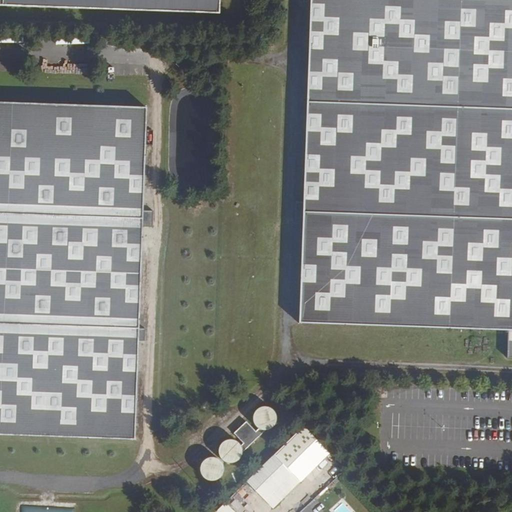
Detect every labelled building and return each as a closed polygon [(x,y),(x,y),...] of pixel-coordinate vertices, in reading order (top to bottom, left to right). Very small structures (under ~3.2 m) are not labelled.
[(218,0),(2,0),(2,6),(218,13),(218,0)] [(511,0),(302,0),(302,2),(310,3),(303,202),(295,202),(294,222),(302,223),(298,323),(508,331),(507,358),(511,358),(511,0)] [(0,435),(134,440),(138,341),(144,341),(145,329),(138,329),(142,227),(152,227),(153,211),(142,211),(146,107),(0,102),(0,435)] [(205,484),(223,476),(236,462),(262,433),(270,429),(277,420),(275,415),(265,406),(258,409),(251,417),(256,430),(246,421),(234,433),(240,445),(232,438),(223,442),(216,449),(219,455),(203,462),(198,467),(205,484)] [(292,438),(248,480),(274,508),(319,464),(292,438)] [(234,511),(226,502),(215,511),(234,511)]
